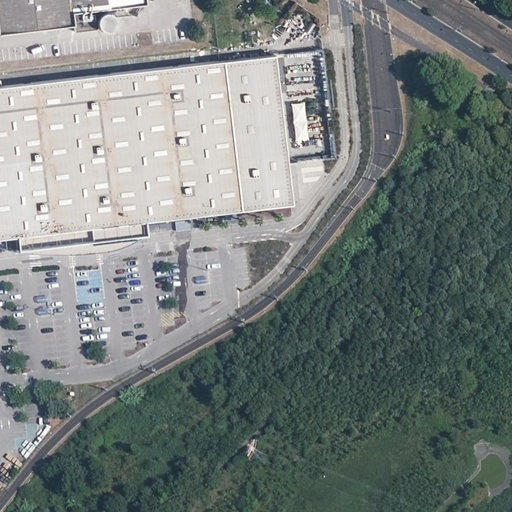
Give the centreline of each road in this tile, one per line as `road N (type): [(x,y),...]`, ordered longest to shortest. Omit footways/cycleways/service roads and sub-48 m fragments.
road 1 (unclassified): [(344,0),(355,158),(274,277),(120,369),(0,383)]
road 2 (primary): [(395,0),(511,76)]
